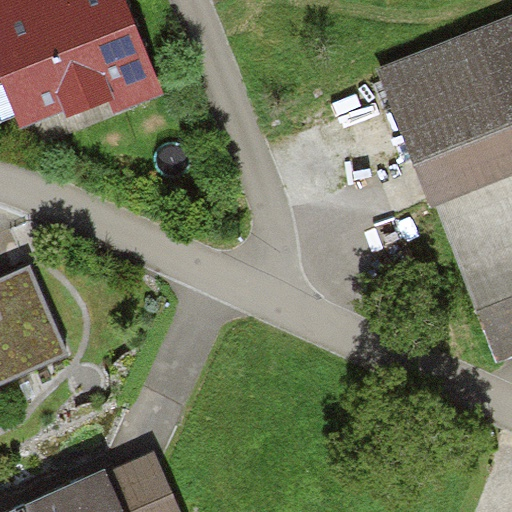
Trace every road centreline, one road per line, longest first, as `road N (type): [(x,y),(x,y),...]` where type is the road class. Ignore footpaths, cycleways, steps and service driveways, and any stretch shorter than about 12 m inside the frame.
road 1 (residential): [(265,298),(265,214),(189,0)]
road 2 (residential): [(0,189),(265,298)]
road 3 (residential): [(265,298),(362,349),(511,407)]
